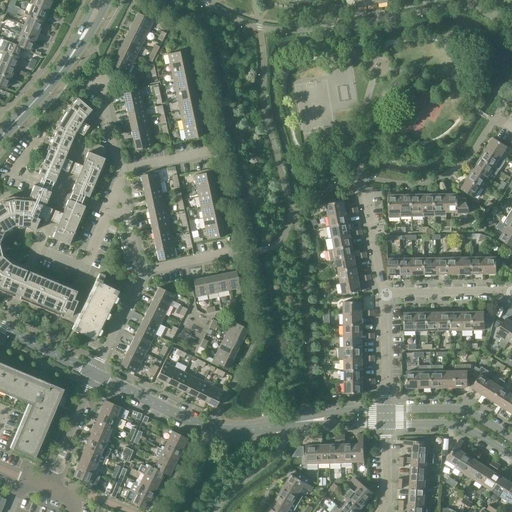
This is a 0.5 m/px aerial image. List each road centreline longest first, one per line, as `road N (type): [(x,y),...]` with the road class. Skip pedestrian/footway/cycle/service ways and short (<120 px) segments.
road 1 (tertiary): [(289,424),(206,429),(93,373)]
road 2 (tertiary): [(385,426),(459,428),(511,459)]
road 3 (tertiary): [(511,440),(462,411),(385,410)]
road 4 (residential): [(385,296),(511,294)]
road 5 (residential): [(46,489),(93,373)]
road 6 (tertiary): [(0,137),(78,43)]
